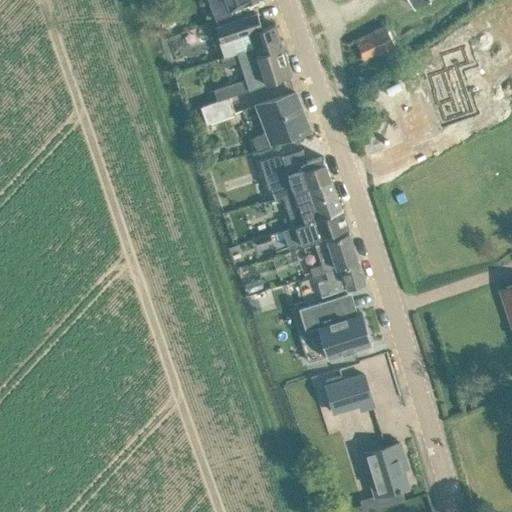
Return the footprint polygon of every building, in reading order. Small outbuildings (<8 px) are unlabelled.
[(209,0),(217,18),(233,12),(232,8),(243,4),(253,0),(209,0)] [(262,28),(257,12),(238,18),(215,26),(220,40),(231,36),(236,51),(254,45),(257,53),(282,46),(275,24),(262,28)] [(474,55),(469,39),(445,49),(451,64),(431,72),(437,87),(436,88),(441,102),(442,101),(447,117),(474,106),(458,61),(474,55)] [(254,45),(236,51),(239,61),(245,78),(248,89),(291,74),(282,46),(257,53),(254,45)] [(229,83),(214,88),(218,99),(218,100),(229,96),(233,95),(229,83)] [(259,153),(274,147),(273,143),(309,129),(295,92),(258,106),(268,134),(254,140),(259,153)] [(235,112),(229,96),(218,100),(218,99),(202,105),(207,122),(235,112)] [(318,132),(299,134),(300,146),(319,144),(318,132)] [(291,182),(271,189),(274,198),(282,196),(284,195),(285,198),(296,194),(294,190),(330,179),(324,161),(323,161),(322,156),(306,161),(302,148),(282,156),(286,168),(287,168),(289,173),(288,174),(291,182)] [(486,161),(458,170),(475,214),(502,205),(486,161)] [(296,194),(285,198),(290,211),(300,207),(306,222),(342,210),(342,209),(341,209),(330,179),(294,190),(296,194)] [(302,243),(329,234),(348,228),(342,210),(306,222),(295,226),(283,230),(289,247),(302,243)] [(324,271),(325,271),(358,260),(349,231),(314,242),(321,264),(310,268),(312,275),(324,271)] [(261,246),(273,242),(270,233),(258,237),(261,246)] [(321,295),(364,281),(358,260),(325,271),(329,280),(318,283),(321,295)] [(511,285),(500,289),(511,325),(511,285)] [(347,292),(299,306),(306,328),(319,324),(329,356),(371,343),(361,311),(353,313),(347,292)] [(349,376),(324,383),(333,414),(362,405),(362,407),(375,403),(365,371),(363,372),(349,376)] [(380,447),(362,453),(375,495),(382,493),(386,506),(405,500),(401,487),(408,485),(403,468),(401,468),(398,459),(404,457),(399,442),(380,447)]
